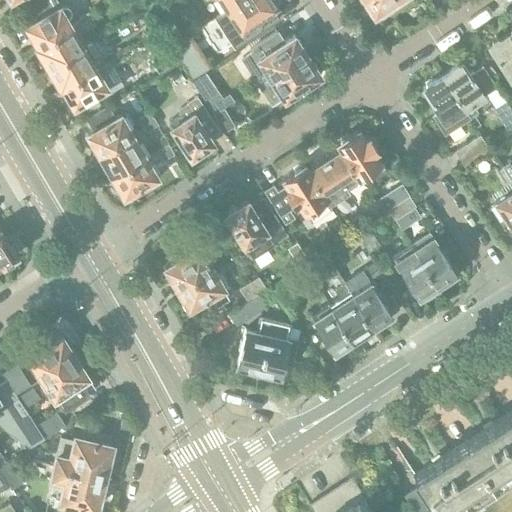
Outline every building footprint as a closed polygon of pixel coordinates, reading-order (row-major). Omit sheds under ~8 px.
[(38,47),(71,27),(55,0),(42,0),(24,11),(31,23),(26,27),(27,28),(27,32),(29,37),(33,38),(38,47)] [(221,0),(228,10),(243,0),(202,0),(204,3),(208,0),(214,0),(215,1),(216,0),(221,0)] [(269,10),(277,5),(273,0),(243,0),(228,10),(241,29),(262,15),(267,17),(272,14),(269,10)] [(397,0),(364,0),(366,3),(364,5),(372,17),(377,14),(376,13),(378,12),(381,18),(391,11),(388,6),(397,0)] [(83,47),(76,36),(96,25),(91,15),(71,27),(38,47),(36,48),(41,57),(41,60),(44,65),(47,67),(48,68),(83,47)] [(181,38),(171,20),(161,25),(172,43),(181,38)] [(242,50),(271,30),(265,20),(244,34),(235,40),(239,45),(242,50)] [(511,77),(511,40),(507,33),(499,39),(496,38),(491,41),(491,44),(488,46),(510,79),(511,77)] [(167,46),(160,34),(154,38),(161,50),(167,46)] [(271,79),(307,56),(301,47),(301,44),(298,39),(295,38),(294,36),(281,44),(279,41),(274,44),(276,47),(275,48),(272,44),(255,55),(258,59),(252,62),(261,75),(266,72),(271,79)] [(62,87),(114,56),(112,52),(102,58),(100,54),(99,55),(92,42),(83,47),(48,68),(49,69),(48,73),(51,78),(54,79),(60,88),(62,87)] [(233,56),(242,50),(239,45),(230,50),(233,56)] [(178,63),(171,51),(151,62),(159,74),(178,63)] [(114,84),(106,69),(108,68),(107,66),(116,59),(114,56),(62,87),(67,96),(66,99),(69,104),(72,106),(73,108),(114,84)] [(284,99),(320,76),(319,74),(319,70),(316,65),(312,64),(307,56),(271,79),(284,99)] [(472,103),(487,94),(475,77),(472,79),(461,63),(459,65),(456,64),(451,67),(451,70),(442,76),(463,109),(469,119),(475,128),(479,125),(473,115),(478,112),(472,103)] [(463,109),(442,76),(433,81),(430,81),(425,84),(425,87),(422,88),(438,112),(431,116),(444,136),(469,119),(463,109)] [(213,143),(198,121),(208,115),(197,96),(187,103),(177,110),(181,114),(168,122),(191,158),(193,156),(197,156),(201,153),(203,149),(213,143)] [(511,134),(511,110),(505,101),(493,109),(510,136),(511,134)] [(99,155),(133,135),(144,128),(155,122),(153,118),(150,113),(127,126),(121,115),(115,118),(108,105),(85,119),(93,131),(87,134),(88,136),(88,140),(91,145),(94,146),(99,155)] [(213,115),(223,108),(221,105),(210,111),(213,115)] [(234,127),(223,108),(213,115),(219,125),(224,133),(234,127)] [(161,123),(157,116),(153,118),(155,122),(157,126),(161,123)] [(146,132),(157,126),(155,122),(144,128),(146,132)] [(373,152),(377,149),(369,136),(364,139),(359,130),(349,135),(345,136),(341,139),(339,142),(337,144),(341,150),(359,177),(360,179),(364,185),(386,172),(373,152)] [(146,158),(138,144),(133,135),(99,155),(105,165),(105,169),(108,174),(111,175),(112,177),(146,158)] [(464,165),(490,149),(481,136),(455,152),(464,165)] [(173,155),(167,145),(157,150),(162,161),(173,155)] [(359,177),(341,150),(329,157),(328,157),(320,162),(320,163),(308,171),(328,201),(346,189),(360,179),(359,177)] [(157,177),(146,158),(112,177),(117,186),(116,189),(119,194),(123,196),(123,197),(157,177)] [(511,168),(509,164),(502,168),(511,182),(511,183),(511,168)] [(328,201),(308,171),(304,165),(303,166),(298,166),(294,169),(292,173),(283,179),(288,188),(279,194),(273,185),(263,191),(285,225),(295,220),(289,211),(299,204),(311,222),(332,208),(328,201)] [(511,182),(502,168),(493,173),(502,188),(511,182)] [(511,192),(496,203),(497,204),(491,208),(499,220),(505,217),(511,227),(511,192)] [(394,220),(415,207),(408,197),(390,209),(388,211),(394,220)] [(286,236),(263,199),(250,207),(247,202),(237,208),(234,208),(229,211),(227,214),(225,216),(253,259),(275,244),(275,243),(286,236)] [(390,209),(385,201),(377,207),(383,214),(388,211),(390,209)] [(360,215),(350,222),(356,231),(366,225),(360,215)] [(381,245),(367,224),(366,225),(356,231),(369,252),(381,245)] [(223,239),(216,228),(208,233),(215,244),(223,239)] [(16,256),(0,230),(0,262),(1,262),(3,264),(16,256)] [(456,274),(448,262),(448,259),(444,251),(441,251),(432,238),(423,243),(421,239),(412,245),(439,289),(453,280),(452,276),(456,274)] [(439,289),(412,245),(406,248),(393,257),(404,276),(403,278),(408,285),(411,286),(419,298),(422,296),(426,298),(439,289)] [(177,288),(212,268),(200,247),(165,268),(166,269),(165,273),(168,278),(171,279),(177,288)] [(300,254),(296,247),(288,252),(292,259),(300,254)] [(232,256),(229,251),(218,258),(221,262),(232,256)] [(224,267),(234,260),(232,256),(221,262),(224,267)] [(391,316),(369,282),(383,273),(376,261),(343,283),(344,284),(373,327),(377,325),(381,327),(386,324),(386,319),(391,316)] [(222,289),(224,288),(212,268),(177,288),(182,297),(182,301),(184,306),(188,307),(189,309),(205,299),(210,309),(228,299),(222,289)] [(267,289),(259,276),(239,289),(247,301),(250,300),(267,289)] [(373,327),(344,284),(334,290),(339,297),(328,304),(352,341),(354,340),(359,341),(363,339),(363,334),(373,327)] [(232,325),(256,310),(250,300),(247,301),(226,314),(232,325)] [(352,341),(328,304),(327,304),(309,315),(334,353),(338,350),(343,351),(347,349),(348,344),(352,341)] [(239,354),(236,366),(240,367),(241,372),(257,375),(273,379),(275,376),(279,377),(282,363),(290,364),(293,351),(295,343),(287,341),(285,340),(289,326),(269,321),(260,319),(256,333),(244,329),(241,341),(238,343),(237,350),(239,354)] [(39,378),(74,356),(61,336),(28,358),(39,378)] [(94,388),(74,356),(39,378),(51,398),(53,397),(60,409),(94,388)] [(33,383),(26,373),(16,380),(22,390),(33,383)] [(40,394),(33,383),(22,390),(29,401),(40,394)] [(511,410),(483,429),(465,441),(493,483),(496,481),(508,492),(511,489),(511,410)] [(45,439),(64,424),(57,414),(37,427),(45,439)] [(110,464),(112,454),(109,451),(110,445),(75,437),(74,440),(60,437),(56,454),(57,454),(55,465),(103,478),(106,465),(110,464)] [(489,485),(493,483),(465,441),(441,456),(424,468),(413,475),(420,485),(433,506),(437,511),(476,511),(495,500),(489,485)] [(23,482),(9,461),(6,463),(0,466),(0,470),(12,489),(23,482)] [(99,491),(103,478),(55,465),(50,483),(63,486),(60,502),(95,510),(96,504),(100,503),(102,494),(99,491)] [(12,489),(0,470),(0,491),(13,511),(22,505),(12,489)] [(363,496),(351,477),(340,484),(353,503),(363,496)] [(353,503),(340,484),(329,491),(341,510),(353,503)] [(424,511),(433,506),(420,485),(405,494),(404,495),(415,511),(424,511)] [(338,511),(341,510),(329,491),(319,498),(327,511),(338,511)] [(371,511),(364,500),(365,499),(363,496),(353,503),(341,510),(338,511),(371,511)] [(327,511),(319,498),(308,505),(312,511),(327,511)]
